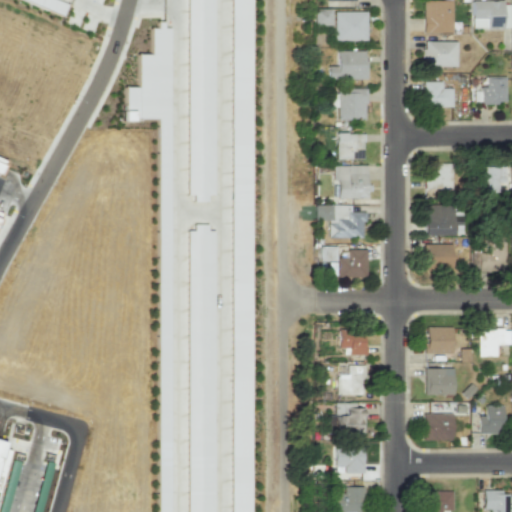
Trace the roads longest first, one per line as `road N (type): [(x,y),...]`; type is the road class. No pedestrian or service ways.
road 1 (residential): [(283,511),(280,0)]
road 2 (residential): [(394,0),(393,511)]
road 3 (residential): [(511,297),(282,300)]
